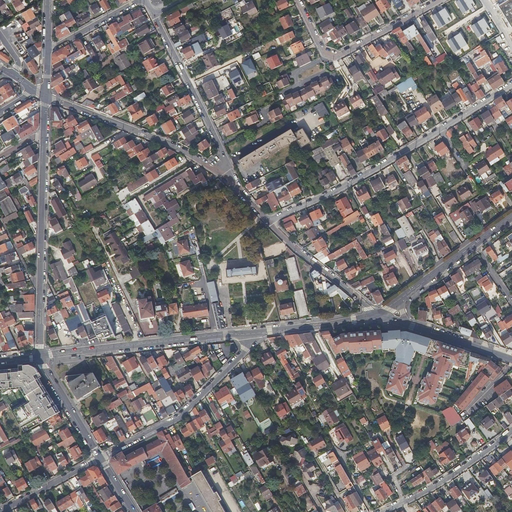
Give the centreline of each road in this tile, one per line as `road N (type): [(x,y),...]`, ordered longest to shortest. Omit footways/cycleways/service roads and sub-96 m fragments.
road 1 (residential): [(511,84),(386,162),(267,220)]
road 2 (tertiary): [(44,131),(40,356)]
road 3 (secondary): [(40,356),(250,332)]
road 4 (residential): [(99,458),(179,415),(246,349),(250,332)]
road 5 (residential): [(229,177),(46,95)]
road 6 (residential): [(297,0),(323,52),(336,57),(437,0)]
road 7 (residential): [(229,177),(153,14)]
road 8 (residential): [(511,430),(381,511)]
road 9 (residential): [(379,315),(267,220)]
road 10 (secondary): [(250,332),(379,315)]
